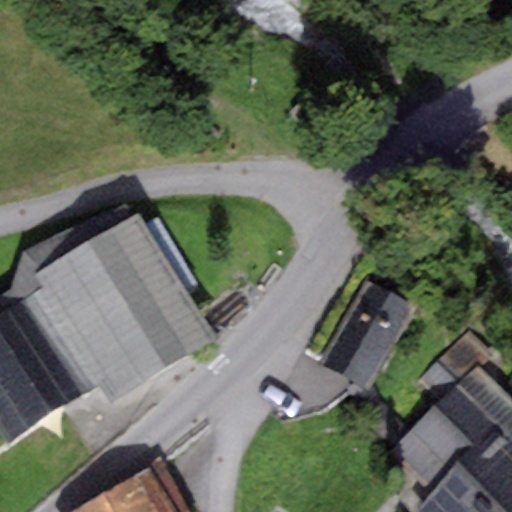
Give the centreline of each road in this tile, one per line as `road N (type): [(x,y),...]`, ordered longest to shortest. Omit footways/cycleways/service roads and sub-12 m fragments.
road 1 (tertiary): [(98,511),(267,375),(386,179)]
road 2 (residential): [(386,179),(184,177),(0,222)]
road 3 (tertiary): [(386,179),(448,122),(511,91)]
